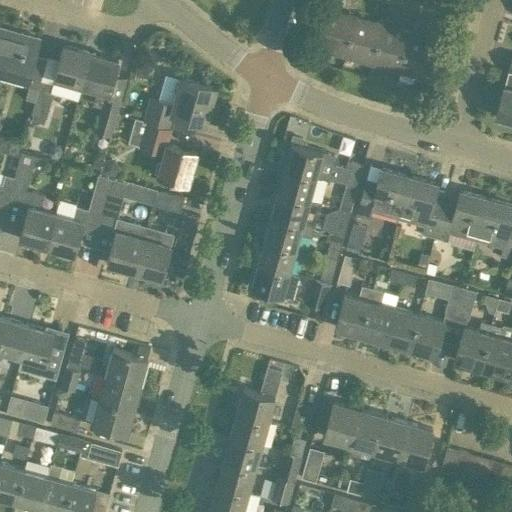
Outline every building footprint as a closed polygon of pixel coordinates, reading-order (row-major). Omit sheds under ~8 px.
[(328,7),(316,48),(344,55),(354,14),(328,7)] [(371,63),(381,22),(354,14),(344,55),(371,63)] [(398,70),(408,29),(381,22),(371,63),(398,70)] [(0,71),(11,31),(0,27),(0,71)] [(439,38),(408,29),(398,70),(427,79),(439,38)] [(40,39),(11,31),(0,71),(0,77),(28,85),(38,87),(41,77),(46,56),(36,54),(40,39)] [(55,78),(82,85),(91,53),(64,45),(55,78)] [(506,70),(508,70),(504,85),(496,115),(511,118),(511,51),(511,52),(506,70)] [(91,53),(82,85),(96,89),(92,104),(101,106),(94,131),(110,135),(120,100),(127,76),(115,73),(118,60),(91,53)] [(56,81),(41,77),(38,87),(34,99),(31,113),(33,113),(31,120),(43,124),(45,117),(56,81)] [(149,95),(143,118),(155,122),(167,125),(171,112),(204,122),(209,104),(214,86),(197,81),(181,77),(180,77),(173,102),(158,98),(149,95)] [(423,84),(421,91),(428,93),(430,86),(423,84)] [(34,99),(38,87),(28,85),(25,96),(34,99)] [(188,182),(196,151),(168,143),(172,127),(145,120),(144,121),(142,121),(142,118),(135,117),(127,141),(138,144),(137,146),(163,153),(158,174),(188,182)] [(9,140),(11,137),(0,133),(0,150),(18,155),(20,143),(9,140)] [(292,134),(290,141),(301,144),(303,137),(292,134)] [(301,144),(290,141),(283,166),(316,175),(330,179),(331,178),(345,183),(356,186),(363,164),(348,160),(347,160),(345,165),(335,162),(337,154),(322,151),(323,150),(301,144)] [(61,150),(58,145),(53,144),(49,147),(47,152),(50,156),(55,158),(60,155),(61,150)] [(41,156),(20,151),(11,186),(0,182),(0,221),(1,221),(8,198),(29,205),(20,238),(47,245),(56,212),(39,208),(44,193),(26,188),(32,167),(40,160),(41,156)] [(107,154),(102,170),(116,175),(122,158),(107,154)] [(316,175),(283,166),(277,190),(309,198),(316,175)] [(409,174),(381,166),(377,180),(365,176),(354,215),(368,219),(372,208),(397,215),(409,174)] [(434,237),(445,199),(432,196),(436,181),(409,174),(397,215),(423,222),(421,233),(434,237)] [(76,205),(73,217),(56,212),(47,245),(74,253),(83,220),(84,220),(100,224),(113,178),(112,178),(109,188),(94,184),(87,209),(76,205)] [(113,178),(100,224),(116,229),(106,262),(135,270),(144,237),(143,236),(146,225),(132,220),(117,216),(123,195),(127,182),(113,178)] [(345,183),(338,206),(350,209),(356,186),(345,183)] [(156,188),(152,203),(180,211),(180,209),(184,195),(156,188)] [(460,188),(456,202),(445,199),(434,237),(446,241),(450,230),(476,237),(487,196),(460,188)] [(270,214),(302,223),(306,209),(317,212),(321,201),(309,198),(277,190),(270,214)] [(511,202),(487,196),(476,237),(502,244),(498,255),(511,258),(511,255),(511,217),(511,218),(511,214),(511,202)] [(332,230),(338,206),(326,212),(322,228),(329,230),(332,230)] [(343,234),(350,209),(338,206),(332,230),(343,234)] [(302,223),(270,214),(264,238),(296,247),(299,234),(311,236),(314,226),(302,223)] [(361,249),(369,224),(356,220),(348,246),(361,249)] [(144,237),(135,270),(161,277),(162,275),(165,276),(168,274),(171,263),(169,260),(166,259),(170,244),(173,232),(161,228),(146,225),(143,236),(144,237)] [(329,240),(325,255),(336,258),(343,234),(332,230),(329,230),(326,239),(329,240)] [(296,247),(264,238),(257,262),(289,271),(296,247)] [(416,265),(424,267),(428,255),(420,252),(416,265)] [(356,256),(344,253),(336,280),(349,284),(356,256)] [(336,258),(325,255),(318,279),(329,282),(330,281),(336,258)] [(289,271),(257,262),(250,286),(291,297),(298,273),(289,271)] [(427,262),(424,271),(433,273),(435,264),(427,262)] [(403,270),(391,267),(388,277),(400,281),(403,270)] [(403,270),(400,281),(413,284),(416,273),(403,270)] [(511,276),(507,275),(502,293),(511,295),(511,276)] [(323,306),(329,282),(318,279),(312,277),(305,301),(323,306)] [(335,325),(360,332),(373,287),(361,283),(358,295),(344,291),(335,325)] [(456,314),(463,286),(451,283),(443,310),(456,314)] [(463,286),(456,314),(466,316),(468,317),(476,290),(463,286)] [(373,287),(360,332),(385,339),(394,305),(380,301),(383,290),(373,287)] [(501,297),(498,296),(495,307),(507,311),(510,300),(501,297)] [(394,305),(385,339),(409,346),(418,312),(394,305)] [(409,346),(434,353),(443,319),(418,312),(409,346)] [(7,318),(0,342),(0,349),(21,356),(22,356),(30,324),(7,318)] [(479,366),(491,323),(480,320),(477,329),(463,325),(454,359),(479,366)] [(491,323),(479,366),(504,373),(511,342),(511,338),(500,335),(503,326),(491,323)] [(22,356),(21,356),(18,367),(55,377),(64,346),(51,342),(54,331),(30,324),(22,356)] [(78,325),(77,334),(98,336),(99,327),(78,325)] [(87,339),(74,335),(67,360),(80,364),(87,339)] [(113,347),(106,372),(141,382),(148,357),(113,347)] [(281,369),(267,365),(264,375),(278,379),(281,369)] [(75,391),(80,370),(65,366),(60,387),(75,391)] [(99,396),(134,406),(141,382),(106,372),(99,396)] [(243,385),(236,409),(268,418),(275,394),(243,385)] [(46,420),(50,402),(12,392),(7,410),(46,420)] [(126,432),(134,406),(99,396),(92,422),(126,432)] [(314,405),(297,400),(290,425),(307,430),(314,405)] [(323,435),(348,442),(357,407),(332,400),(323,435)] [(357,407),(348,442),(372,448),(382,414),(357,407)] [(229,434),(262,443),(268,418),(236,409),(229,434)] [(76,430),(80,417),(53,410),(50,422),(76,430)] [(382,414),(372,448),(397,455),(407,421),(382,414)] [(11,418),(0,415),(0,432),(6,434),(8,429),(11,418)] [(16,432),(32,436),(35,425),(20,420),(16,432)] [(432,428),(407,421),(397,455),(423,462),(432,428)] [(55,442),(58,432),(44,427),(41,438),(55,442)] [(68,434),(65,446),(80,450),(83,438),(68,434)] [(223,457),(255,466),(262,443),(229,434),(223,457)] [(293,435),(289,450),(300,453),(304,438),(293,435)] [(121,449),(90,440),(83,438),(80,450),(79,454),(117,464),(121,449)] [(439,469),(451,472),(458,448),(446,444),(439,469)] [(315,480),(323,449),(309,445),(300,476),(315,480)] [(458,448),(451,472),(463,475),(469,451),(458,448)] [(283,450),(277,472),(294,477),(300,453),(289,450),(289,451),(283,450)] [(469,451),(463,475),(474,479),(481,454),(469,451)] [(481,454),(474,479),(485,482),(492,457),(481,454)] [(216,481),(249,490),(255,466),(223,457),(216,481)] [(492,457),(485,482),(497,485),(504,460),(492,457)] [(511,471),(511,462),(504,460),(497,485),(507,488),(511,471)] [(0,495),(14,500),(23,467),(0,461),(0,495)] [(47,474),(38,506),(59,511),(61,511),(71,480),(58,477),(61,464),(50,461),(47,474)] [(367,466),(363,481),(360,493),(374,497),(382,470),(367,466)] [(38,506),(47,474),(23,467),(14,500),(38,506)] [(291,486),(294,477),(277,472),(271,497),(287,501),(291,486)] [(428,479),(414,475),(405,505),(419,509),(428,479)] [(360,493),(363,481),(349,477),(346,489),(360,493)] [(88,511),(95,487),(71,480),(61,511),(88,511)] [(210,504),(238,511),(242,511),(249,490),(216,481),(210,504)] [(333,491),(330,503),(355,510),(359,498),(333,491)] [(359,498),(355,510),(364,511),(367,511),(371,502),(359,498)] [(301,511),(303,506),(293,503),(290,511),(301,511)]
